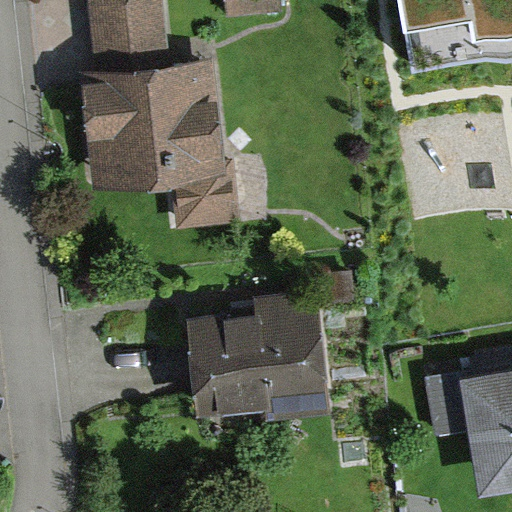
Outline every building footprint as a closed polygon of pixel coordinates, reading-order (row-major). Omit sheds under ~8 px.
[(82,63),(93,179),(173,172),(177,221),(238,215),(232,156),(222,157),(212,55),(164,59),(158,0),(87,0),(93,62),(82,63)] [(511,0),(402,0),(410,51),(511,34),(511,0)] [(320,283),(321,299),(355,295),(352,265),(318,269),(320,283)] [(265,403),(266,413),(330,408),(321,299),(320,283),(251,289),(252,305),(189,311),(197,409),(265,403)] [(511,367),(426,383),(434,430),(466,425),(476,484),(511,478),(511,367)]
